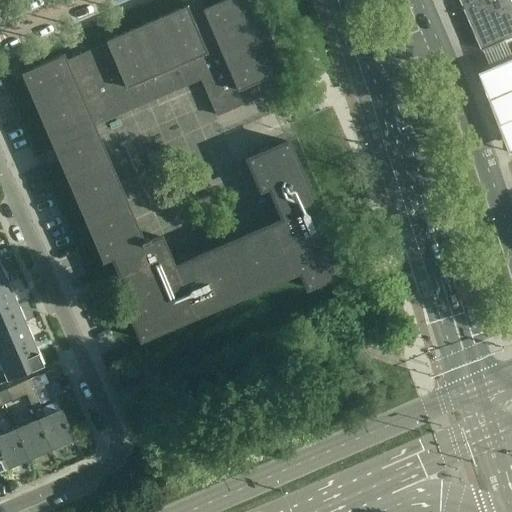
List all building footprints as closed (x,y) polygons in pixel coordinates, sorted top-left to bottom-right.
[(253,83),(258,81),(284,70),(253,0),(224,0),(203,10),(203,12),(190,18),(186,6),(106,42),(107,44),(64,63),(61,56),(20,74),(28,94),(29,94),(101,259),(98,260),(99,261),(111,256),(125,288),(118,291),(139,340),(141,339),(167,327),(167,328),(169,327),(194,315),(195,316),(196,316),(195,312),(214,303),(216,307),(217,306),(243,294),(243,295),(245,295),(245,294),(271,282),(271,283),(273,283),(272,282),(298,270),(306,289),(308,288),(307,287),(340,273),(341,274),(343,273),(322,225),(316,228),(309,211),(315,208),(285,141),(284,142),(284,143),(248,158),(247,157),(246,158),(259,189),(267,186),(282,220),(172,267),(159,237),(148,241),(147,238),(140,241),(69,76),(86,68),(105,113),(197,72),(216,116),(259,97),(253,83)] [(511,1),(511,0),(461,0),(482,49),(511,36),(511,1)] [(489,47),(496,65),(495,65),(478,72),(511,151),(511,41),(511,38),(489,47)] [(7,285),(0,288),(0,311),(16,305),(7,285)] [(16,305),(0,311),(0,335),(24,325),(16,305)] [(24,325),(0,335),(0,359),(33,345),(24,325)] [(33,345),(0,359),(0,365),(6,380),(41,365),(33,345)] [(39,402),(29,379),(6,389),(11,401),(26,394),(30,406),(39,402)] [(0,391),(0,405),(11,401),(6,389),(0,391)] [(37,420),(49,448),(71,439),(65,425),(59,411),(37,420)] [(37,420),(15,430),(27,458),(49,448),(37,420)] [(0,456),(5,467),(27,458),(15,430),(0,436),(0,456)]
